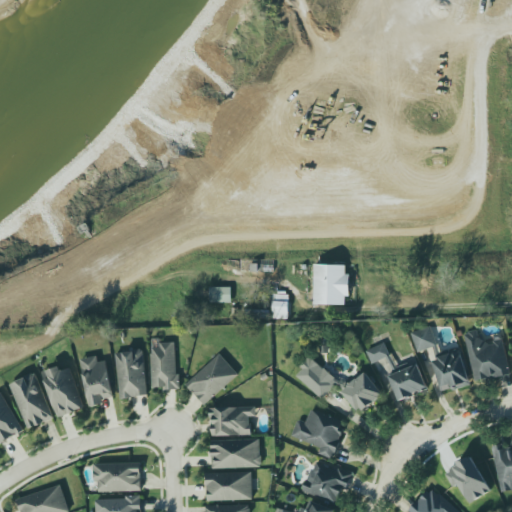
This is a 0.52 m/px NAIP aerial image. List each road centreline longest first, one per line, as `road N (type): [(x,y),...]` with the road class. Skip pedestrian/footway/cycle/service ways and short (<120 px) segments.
road 1 (residential): [(370,511),(415,450),(472,417),(511,407)]
road 2 (residential): [(0,484),(55,453),(169,426)]
